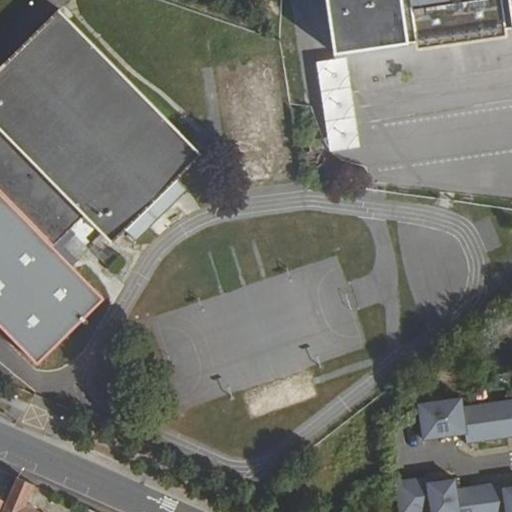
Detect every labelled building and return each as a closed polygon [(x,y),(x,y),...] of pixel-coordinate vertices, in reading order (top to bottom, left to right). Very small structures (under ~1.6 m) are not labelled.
[(511,0),(328,0),(336,52),(348,50),(511,25),(511,0)] [(212,146),(63,4),(0,69),(0,181),(4,185),(0,189),(0,293),(46,337),(99,277),(67,243),(95,214),(123,240),(212,146)] [(362,142),(348,50),(336,52),(317,55),(331,147),(362,142)] [(160,215),(175,229),(196,207),(181,192),(160,215)] [(87,228),(74,242),(91,257),(103,244),(100,242),(102,239),(95,233),(93,234),(87,228)] [(184,408),(362,350),(332,258),(154,316),(184,408)] [(511,431),(511,400),(464,409),(463,400),(420,408),(425,443),(467,436),(469,445),(502,440),(501,434),(511,431)] [(511,484),(504,486),(504,480),(457,486),(455,475),(430,479),(429,473),(397,477),(401,508),(439,503),(440,508),(467,505),(468,511),(484,509),(484,511),(511,508),(511,484)] [(17,478),(2,511),(37,511),(25,506),(34,485),(17,478)]
